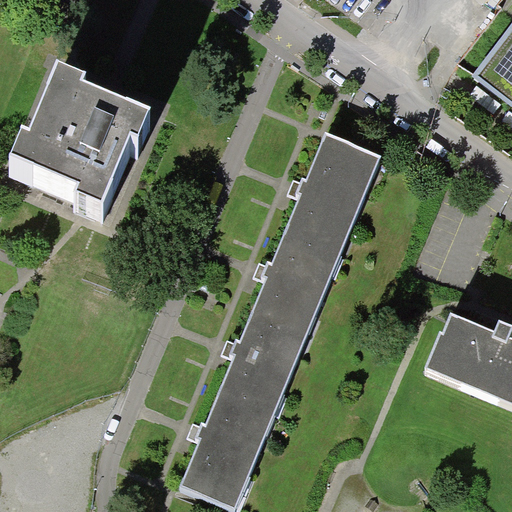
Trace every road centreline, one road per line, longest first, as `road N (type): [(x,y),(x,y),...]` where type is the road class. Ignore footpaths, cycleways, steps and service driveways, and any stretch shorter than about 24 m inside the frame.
road 1 (residential): [(299,19),(271,60),(112,449),(105,490),(111,511)]
road 2 (residential): [(299,19),(511,177)]
